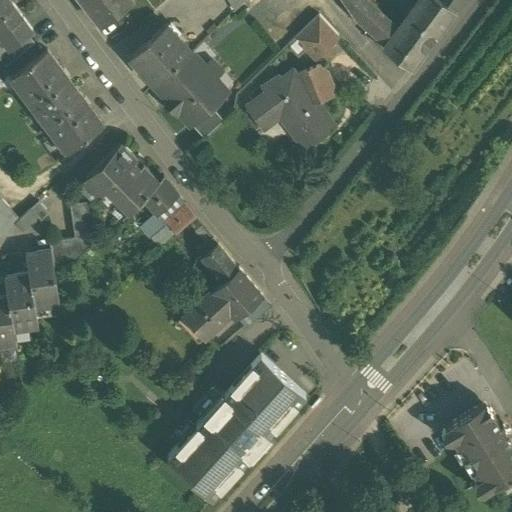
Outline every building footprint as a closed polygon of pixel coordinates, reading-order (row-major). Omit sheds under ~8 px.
[(2,0),(0,2),(0,34),(22,18),(8,0),(2,0)] [(131,0),(80,0),(101,27),(133,2),(131,0)] [(226,0),(234,10),(244,0),(226,0)] [(398,26),(369,0),(355,0),(349,8),(357,20),(384,44),(398,26)] [(384,44),(384,45),(383,46),(411,67),(454,9),(442,0),(416,0),(398,26),(384,44)] [(442,0),(454,9),(460,0),(442,0)] [(319,15),(294,38),(286,45),(298,57),(305,50),(312,59),(338,35),(319,15)] [(22,18),(0,34),(0,40),(6,48),(7,49),(27,34),(32,31),(22,18)] [(165,22),(128,56),(154,85),(191,51),(165,22)] [(27,34),(7,49),(6,48),(0,52),(0,61),(5,68),(34,44),(27,34)] [(47,50),(10,77),(40,117),(74,87),(47,50)] [(191,51),(154,85),(165,97),(163,98),(177,113),(179,112),(189,124),(191,123),(210,105),(227,90),(191,51)] [(319,65),(297,75),(292,69),(280,78),(278,76),(260,88),(264,93),(246,107),(260,127),(278,114),(298,142),(306,136),(312,143),(334,127),(316,100),(331,94),(319,65)] [(74,87),(40,117),(66,153),(103,125),(74,87)] [(210,105),(191,123),(203,137),(223,119),(210,105)] [(158,180),(121,141),(87,173),(101,189),(98,192),(111,206),(113,204),(124,215),(142,197),(158,180)] [(158,180),(142,197),(156,214),(178,193),(163,175),(158,180)] [(1,201),(0,202),(0,220),(10,212),(1,201)] [(38,202),(29,210),(37,217),(40,221),(48,213),(38,202)] [(91,202),(70,204),(71,216),(92,213),(91,202)] [(188,207),(175,217),(183,227),(195,216),(188,207)] [(18,220),(13,225),(20,232),(37,217),(29,210),(18,220)] [(10,212),(0,220),(0,237),(13,225),(18,220),(10,212)] [(92,213),(71,216),(73,228),(94,225),(92,213)] [(183,227),(175,217),(171,221),(179,230),(183,227)] [(94,225),(73,228),(74,238),(87,251),(96,241),(94,225)] [(74,238),(62,240),(66,265),(73,264),(87,251),(74,238)] [(62,240),(49,242),(50,249),(53,267),(66,265),(62,240)] [(229,257),(217,243),(203,255),(210,264),(214,269),(229,257)] [(50,249),(26,253),(29,271),(34,308),(59,304),(53,267),(50,249)] [(210,264),(203,255),(194,263),(202,271),(210,264)] [(229,257),(214,269),(223,279),(238,267),(229,257)] [(262,295),(239,267),(238,267),(223,279),(211,289),(231,311),(236,317),(245,309),(254,320),(270,307),(261,296),(262,295)] [(29,271),(4,275),(8,294),(14,329),(37,326),(34,308),(29,271)] [(231,311),(211,289),(182,316),(202,337),(231,311)] [(14,329),(8,294),(0,294),(0,351),(17,349),(14,329)] [(261,353),(224,394),(221,392),(201,414),(204,417),(167,457),(211,498),(248,457),(251,459),(262,447),(261,447),(270,437),(268,435),(305,394),(261,353)] [(485,399),(443,426),(442,433),(445,438),(454,440),(465,459),(505,433),(509,431),(502,420),(498,423),(492,413),(493,412),(485,399)] [(511,444),(505,433),(465,459),(477,477),(474,484),(478,490),(484,492),(486,491),(485,490),(511,473),(511,444)] [(511,475),(501,482),(507,492),(511,489),(511,475)]
